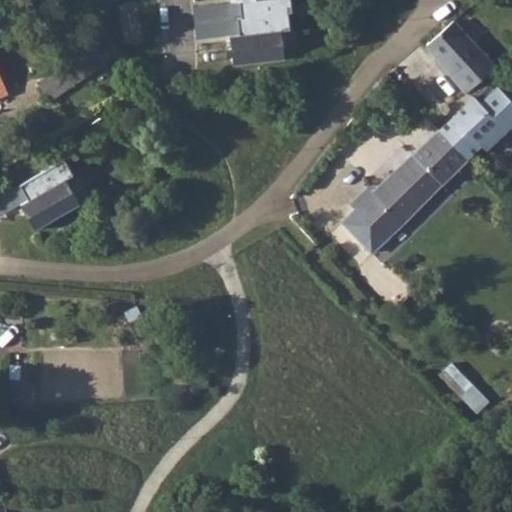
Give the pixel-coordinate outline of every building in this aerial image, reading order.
[(230,16),(227,0),(224,0),(197,4),(201,37),(228,33),(226,16),(230,16)] [(227,0),(230,16),(226,16),(228,33),(233,32),(237,62),(288,56),(284,26),(293,25),(291,8),(295,8),(293,0),(227,0)] [(425,44),(454,78),(472,62),(483,52),(453,19),(425,44)] [(38,80),(47,93),(50,98),(101,63),(89,46),(38,80)] [(466,103),(440,128),(468,156),(482,143),(477,137),(488,126),(497,117),(494,114),(475,95),(472,97),(466,103)] [(497,117),(488,126),(502,139),(511,149),(511,97),(494,114),(497,117)] [(374,193),(355,210),(384,239),(468,156),(440,128),(374,193)] [(90,141),(33,174),(41,188),(46,185),(61,212),(106,186),(91,160),(98,156),(90,141)] [(33,174),(9,187),(18,202),(41,188),(33,174)] [(384,239),(355,210),(344,221),(373,250),(384,239)] [(160,277),(137,288),(157,329),(181,317),(160,277)] [(142,315),(130,321),(139,338),(152,332),(142,315)]
